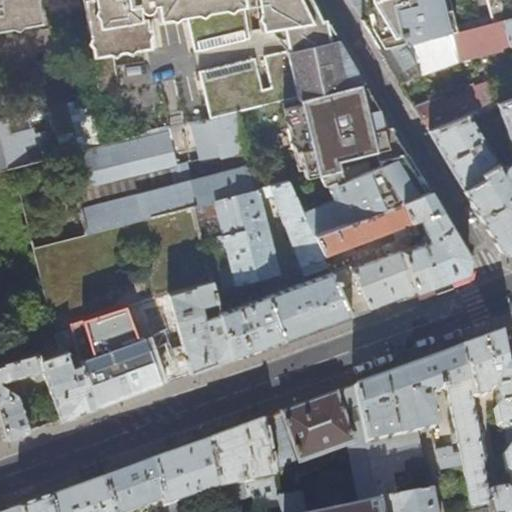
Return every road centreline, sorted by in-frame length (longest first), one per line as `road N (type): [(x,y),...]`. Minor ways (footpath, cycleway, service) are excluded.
road 1 (tertiary): [(0,478),(505,294)]
road 2 (residential): [(332,0),(505,294)]
